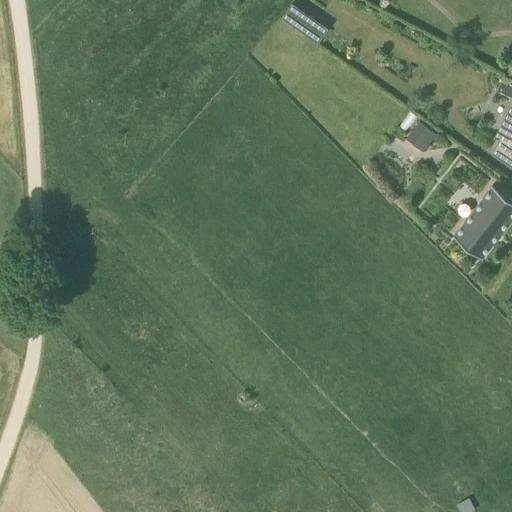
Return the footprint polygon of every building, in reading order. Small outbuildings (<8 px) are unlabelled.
[(306,12),(296,26),(308,35),(318,21),(306,12)] [(419,121),(407,138),(423,150),(436,134),(419,121)] [(511,137),(503,133),(493,152),(511,165),(511,137)] [(511,218),(511,198),(494,184),(454,235),(483,257),(511,218)] [(419,258),(402,275),(432,306),(449,289),(427,267),(436,258),(419,241),(410,249),(419,258)] [(377,284),(369,293),(385,310),(394,301),(414,322),(432,306),(402,275),(385,292),(377,284)] [(369,310),(352,327),(381,357),(398,340),(377,318),(385,310),(369,293),(360,301),(369,310)] [(327,336),(318,344),(335,361),(344,353),(364,374),(381,357),(352,327),(334,343),(327,336)] [(511,373),(499,386),(511,398),(511,373)] [(511,398),(499,386),(485,400),(510,426),(511,423),(511,398)] [(485,400),(470,414),(496,440),(510,426),(485,400)] [(470,414),(456,429),(481,454),(496,440),(470,414)] [(462,447),(444,464),(472,492),(490,475),(462,447)] [(444,464),(426,482),(454,510),(472,492),(444,464)] [(426,482),(408,500),(420,511),(451,511),(454,510),(426,482)] [(420,511),(408,500),(396,511),(420,511)]
